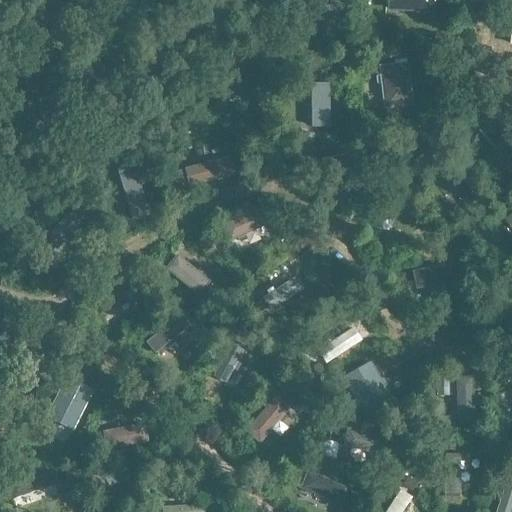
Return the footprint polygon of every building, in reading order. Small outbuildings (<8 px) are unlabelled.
[(388,0),(388,11),(436,14),(436,0),(388,0)] [(318,9),(325,33),(321,34),(324,44),(328,43),(330,50),(348,45),(336,3),(318,9)] [(347,48),(337,51),(339,60),(350,57),(347,48)] [(268,97),(253,54),(237,60),(252,103),(268,97)] [(378,66),(379,76),(375,77),(376,85),(380,84),(383,109),(413,106),(408,63),(378,66)] [(313,89),(302,86),(292,117),(303,121),(313,89)] [(313,134),(299,134),(299,144),(313,144),(313,134)] [(496,144),(511,162),(511,138),(508,134),(496,144)] [(191,183),(236,180),(235,164),(190,168),(191,183)] [(468,166),(454,175),(474,206),(477,210),(491,202),(468,166)] [(180,171),(169,174),(172,187),(183,184),(180,171)] [(422,186),(414,176),(406,183),(415,192),(422,186)] [(399,200),(388,240),(403,244),(413,203),(399,200)] [(229,242),(237,239),(238,241),(246,238),(245,235),(268,225),(260,208),(221,225),(229,242)] [(54,254),(71,232),(74,234),(82,224),(79,221),(67,211),(41,245),(54,254)] [(121,214),(111,216),(114,227),(123,225),(121,214)] [(92,224),(85,233),(93,241),(101,232),(92,224)] [(506,228),(500,231),(503,240),(510,237),(506,228)] [(231,257),(239,253),(233,241),(225,245),(231,257)] [(210,282),(204,277),(206,274),(199,269),(197,271),(177,254),(165,269),(198,297),(210,282)] [(464,260),(456,262),(458,272),(467,270),(464,260)] [(416,290),(437,285),(438,289),(448,287),(447,283),(458,281),(454,262),(412,272),(416,290)] [(268,295),(261,299),(268,311),(302,290),(294,277),(274,291),(271,288),(265,291),(268,295)] [(218,289),(211,283),(203,294),(210,299),(218,289)] [(130,288),(97,300),(101,311),(134,300),(130,288)] [(138,290),(139,292),(141,299),(148,296),(144,288),(138,290)] [(184,317),(191,326),(200,318),(193,310),(184,317)] [(188,323),(181,315),(150,343),(158,351),(188,323)] [(353,328),(331,342),(329,339),(323,343),(325,346),(317,351),(325,362),(326,364),(361,341),(353,328)] [(232,370),(235,364),(242,351),(229,344),(212,379),(224,384),(232,370)] [(317,364),(311,368),(317,376),(323,372),(317,364)] [(369,365),(342,379),(362,416),(389,401),(369,365)] [(457,423),(474,422),(472,375),(455,376),(457,423)] [(64,380),(44,419),(71,433),(91,393),(64,380)] [(454,395),(453,385),(436,385),(437,396),(454,395)] [(260,444),(279,422),(281,423),(287,416),(285,414),(290,408),(275,396),(245,432),(260,444)] [(295,400),(289,406),(299,414),(305,408),(295,400)] [(449,415),(437,416),(437,426),(450,425),(449,415)] [(145,423),(102,432),(106,450),(148,442),(145,423)] [(99,436),(90,438),(92,451),(102,449),(99,436)] [(394,446),(391,459),(400,461),(403,448),(394,446)] [(458,499),(459,470),(462,470),(462,462),(459,462),(459,455),(444,455),(443,497),(443,498),(458,499)] [(93,493),(128,482),(127,480),(124,467),(88,478),(93,493)] [(49,485),(44,473),(5,487),(10,500),(49,485)] [(511,511),(511,481),(510,481),(500,511),(511,511)] [(399,511),(410,495),(399,489),(385,511),(399,511)]
